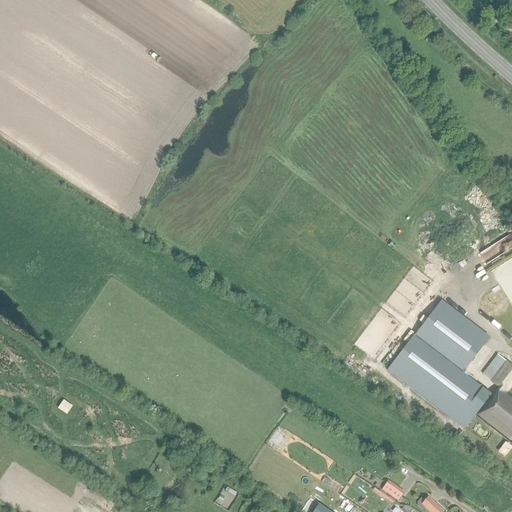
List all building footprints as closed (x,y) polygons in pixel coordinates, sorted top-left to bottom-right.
[(413,336),(386,370),(464,430),(475,416),(511,444),(511,397),(505,392),(511,383),(511,366),(506,362),(505,362),(496,355),(481,375),(490,382),(498,388),(492,396),(492,395),(491,396),(462,373),(488,339),(440,302),(414,337),(413,336)] [(67,414),(71,404),(61,399),(57,409),(67,414)] [(506,443),(502,448),(507,452),(511,447),(506,443)] [(398,501),(404,492),(387,481),(381,489),(398,501)] [(225,486),(219,500),(231,506),(238,492),(225,486)] [(421,505),(428,511),(443,511),(444,511),(428,497),(421,505)]
